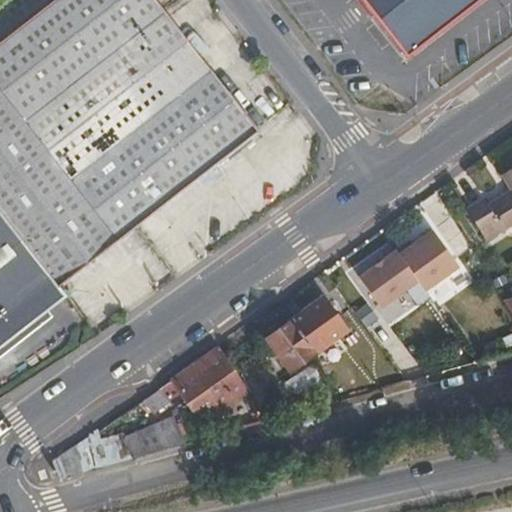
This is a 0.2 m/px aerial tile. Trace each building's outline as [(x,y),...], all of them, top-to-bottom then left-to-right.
[(53,0),(0,42),(0,211),(58,287),(259,131),(155,0),(53,0)] [(362,0),(407,58),(481,0),(362,0)] [(484,198),(466,208),(487,242),(511,226),(511,168),(500,175),(510,191),(488,204),(484,198)] [(0,347),(66,296),(58,287),(0,211),(0,347)] [(435,224),(358,274),(382,312),(460,262),(435,224)] [(323,295),(264,338),(290,373),(349,329),(323,295)] [(511,300),(503,303),(511,316),(511,300)] [(153,415),(168,405),(181,395),(202,427),(250,392),(218,346),(143,400),(153,415)] [(168,405),(186,444),(209,438),(202,427),(181,395),(168,405)] [(54,459),(61,478),(186,444),(173,416),(124,437),(122,432),(109,436),(101,439),(98,430),(82,441),(54,459)]
